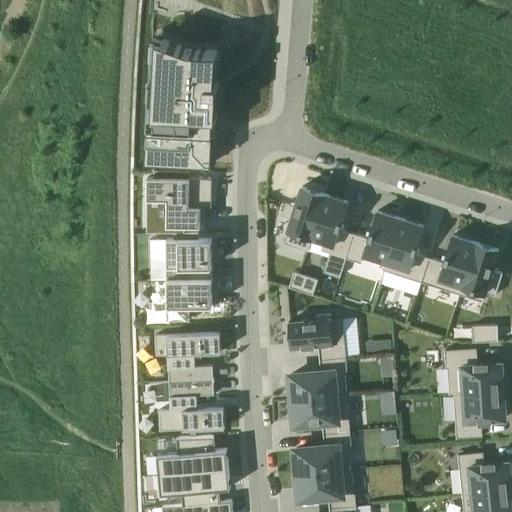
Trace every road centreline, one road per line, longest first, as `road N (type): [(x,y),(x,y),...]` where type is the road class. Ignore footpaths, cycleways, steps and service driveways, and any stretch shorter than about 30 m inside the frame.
road 1 (residential): [(263,511),(249,170),(253,149),(290,138)]
road 2 (residential): [(511,216),(290,138)]
road 3 (residential): [(290,138),(300,0)]
